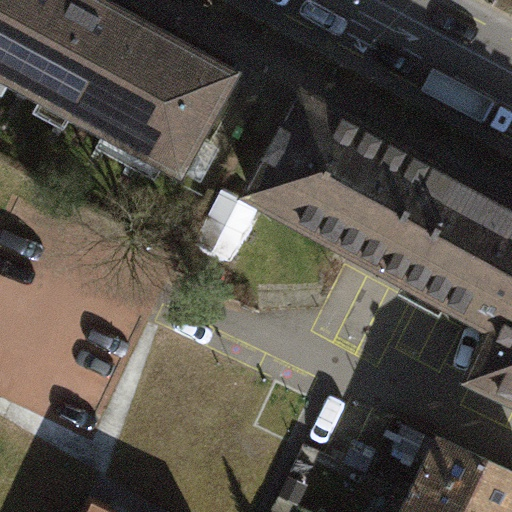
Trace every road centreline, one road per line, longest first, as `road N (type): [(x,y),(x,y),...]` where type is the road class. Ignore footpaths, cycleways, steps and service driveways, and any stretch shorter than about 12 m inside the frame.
road 1 (residential): [(511,450),(163,289)]
road 2 (primary): [(370,0),(511,78)]
